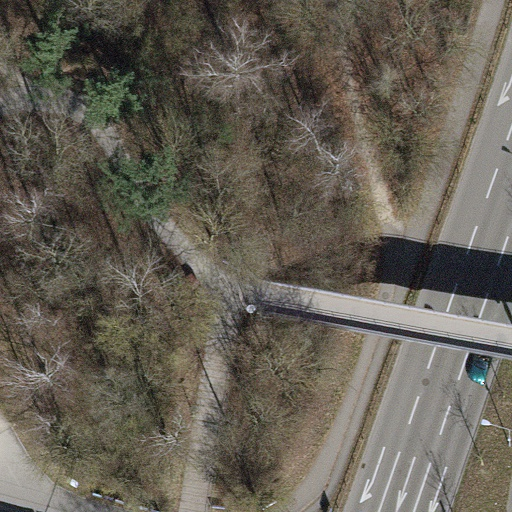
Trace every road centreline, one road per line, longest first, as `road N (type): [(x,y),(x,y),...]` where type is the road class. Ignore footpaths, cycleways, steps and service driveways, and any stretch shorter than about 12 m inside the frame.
road 1 (trunk): [(425,0),(297,511)]
road 2 (trunk): [(374,511),(496,0)]
road 3 (primary): [(511,187),(400,511)]
